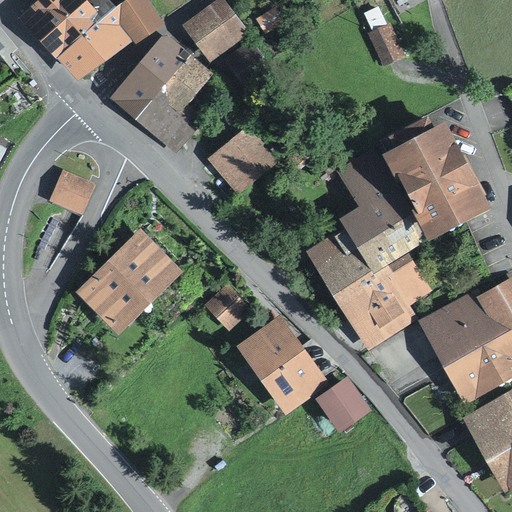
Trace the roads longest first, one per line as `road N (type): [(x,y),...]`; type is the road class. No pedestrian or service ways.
road 1 (unclassified): [(83,103),(361,372),(474,511)]
road 2 (tertiary): [(83,103),(27,169),(7,216),(0,263),(6,306),(46,399),(151,511)]
road 3 (residential): [(202,0),(83,103)]
road 4 (unclassified): [(0,16),(83,103)]
